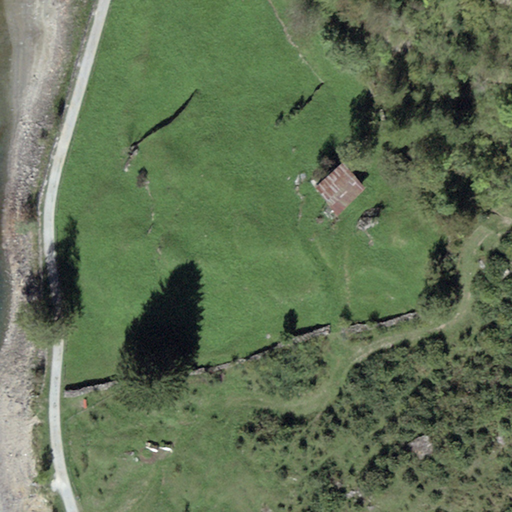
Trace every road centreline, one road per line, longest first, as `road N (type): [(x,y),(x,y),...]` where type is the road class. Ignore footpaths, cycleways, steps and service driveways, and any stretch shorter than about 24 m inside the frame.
road 1 (track): [(73,511),(54,422),(60,308),(49,247),(54,195),(107,0)]
road 2 (track): [(511,224),(491,226),(392,125),(301,0)]
